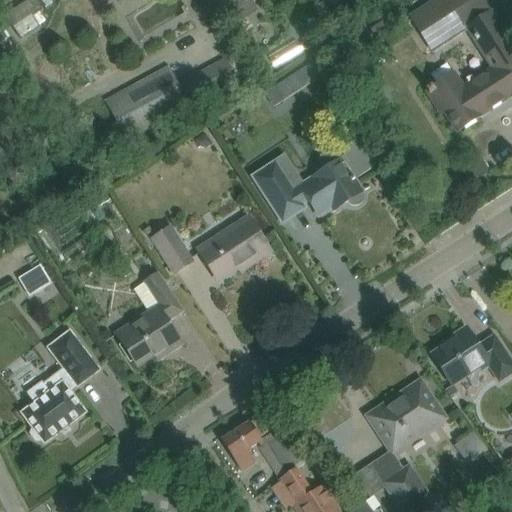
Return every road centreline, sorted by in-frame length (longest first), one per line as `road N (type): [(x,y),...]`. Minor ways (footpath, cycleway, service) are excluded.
road 1 (unclassified): [(184,430),(511,221)]
road 2 (unclassified): [(72,511),(184,430)]
